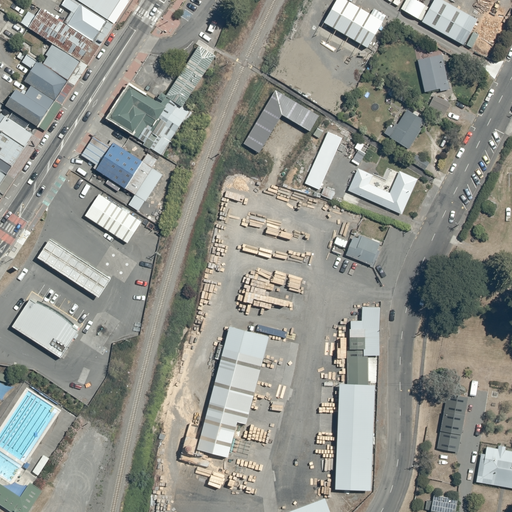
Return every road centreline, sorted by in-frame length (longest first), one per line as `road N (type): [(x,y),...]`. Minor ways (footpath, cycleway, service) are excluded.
road 1 (residential): [(381,511),(396,474),(401,337),(414,280),(511,76)]
road 2 (unknown): [(408,302),(358,282),(316,298),(288,354),(257,500)]
road 3 (trunk): [(0,237),(155,0)]
